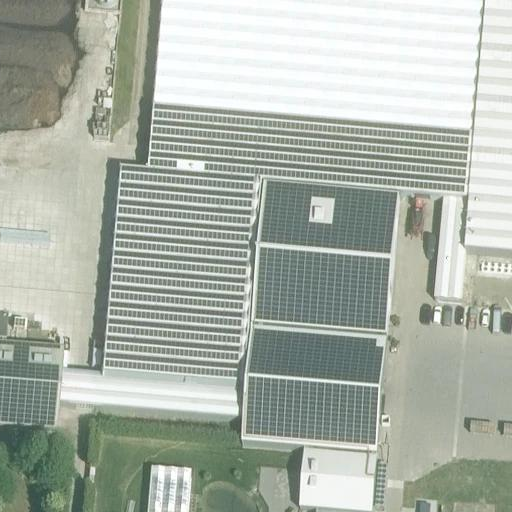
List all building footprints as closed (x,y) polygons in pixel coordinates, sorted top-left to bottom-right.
[(164,0),(163,20),(149,177),(244,185),(281,189),(314,191),(400,199),(444,203),(445,203),(468,205),(468,204),(485,0),(164,0)] [(511,0),(485,0),(468,204),(471,205),(511,208),(511,0)] [(400,201),(265,190),(244,446),(307,451),(378,457),(388,339),(400,201)] [(444,203),(435,302),(462,305),(471,205),(468,204),(468,205),(445,203),(444,203)] [(0,266),(9,268),(14,240),(0,237),(0,266)] [(33,292),(34,267),(12,266),(11,291),(33,292)] [(57,336),(56,318),(35,319),(35,336),(57,336)] [(0,428),(55,433),(57,408),(59,380),(61,352),(0,347),(0,428)] [(247,397),(59,380),(57,408),(245,424),(247,397)] [(373,511),(378,457),(307,451),(303,510),(320,511),(323,511),(373,511)] [(187,511),(190,475),(152,472),(148,511),(187,511)] [(297,481),(295,508),(303,509),(304,482),(297,481)]
